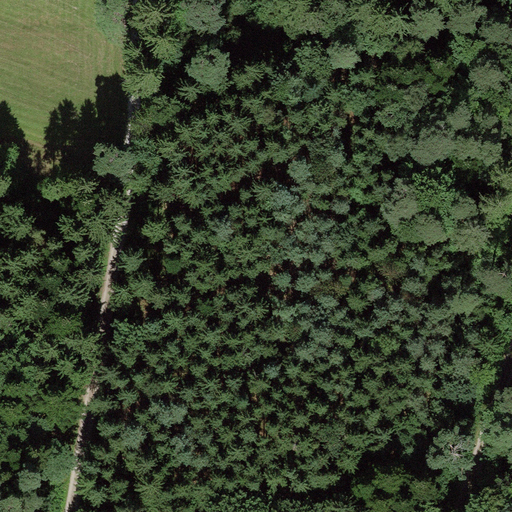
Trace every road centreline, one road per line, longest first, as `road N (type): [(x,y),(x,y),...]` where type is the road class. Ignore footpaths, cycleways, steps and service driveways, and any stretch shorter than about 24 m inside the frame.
road 1 (track): [(66,511),(133,190),(142,0)]
road 2 (track): [(464,511),(511,360)]
